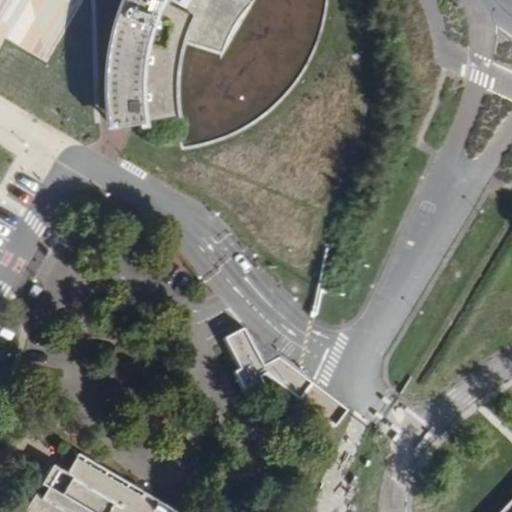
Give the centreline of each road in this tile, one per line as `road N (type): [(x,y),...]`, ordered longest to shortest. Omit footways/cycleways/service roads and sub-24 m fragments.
road 1 (unknown): [(181,325),(203,413),(190,450),(173,463),(137,470),(102,447),(68,357),(72,299),(130,287),(172,315)]
road 2 (unclassified): [(349,380),(451,181)]
road 3 (unclassified): [(484,0),(474,99),(450,161),(451,181)]
